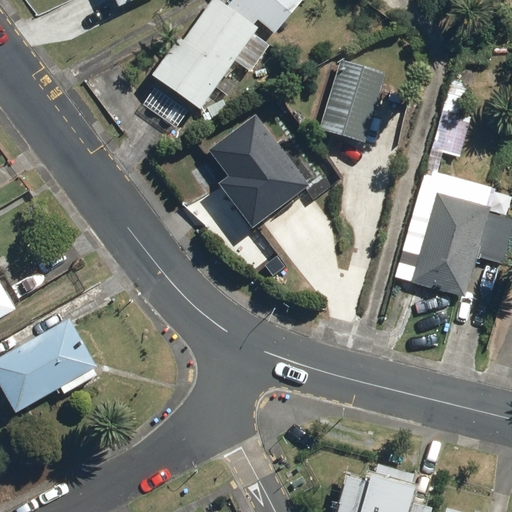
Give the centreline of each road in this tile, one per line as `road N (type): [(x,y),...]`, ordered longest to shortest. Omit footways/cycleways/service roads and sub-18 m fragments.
road 1 (tertiary): [(0,56),(194,304),(257,347)]
road 2 (residential): [(51,511),(179,443),(257,347)]
road 3 (tertiary): [(257,347),(511,417)]
